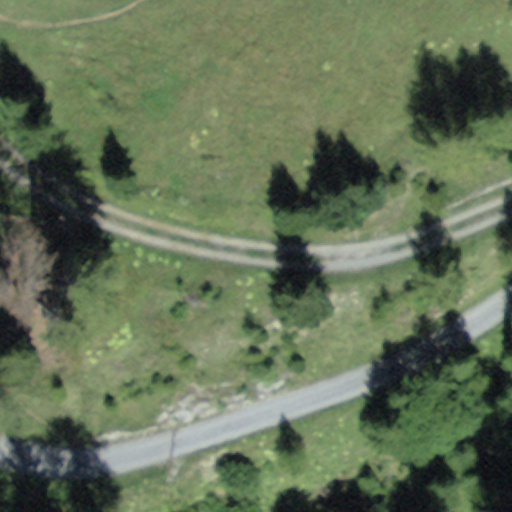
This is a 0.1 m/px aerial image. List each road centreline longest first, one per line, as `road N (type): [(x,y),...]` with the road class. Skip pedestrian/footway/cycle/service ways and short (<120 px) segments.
road 1 (track): [(511,213),(356,260),(145,218),(0,111)]
road 2 (track): [(511,308),(472,337),(202,439),(0,441)]
